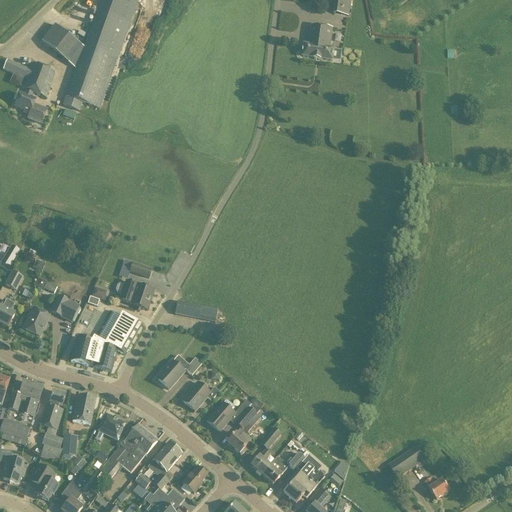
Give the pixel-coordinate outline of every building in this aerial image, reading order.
[(334,0),(332,15),(348,17),(350,0),(334,0)] [(79,112),(82,104),(100,111),(117,60),(129,24),(96,12),(62,107),(79,112)] [(41,43),(68,64),(81,48),(54,26),(41,43)] [(314,26),(312,46),(307,45),(306,57),(317,59),(317,60),(324,60),(335,61),(335,60),(341,61),(342,51),(337,50),(337,49),(333,49),(335,29),(314,26)] [(7,61),(2,70),(25,80),(21,89),(46,99),(51,87),(50,86),(55,73),(31,64),(28,69),(7,61)] [(47,111),(33,106),(35,101),(19,95),(14,108),(29,115),(27,120),(41,125),(47,111)] [(65,109),(63,116),(74,120),(76,113),(65,109)] [(2,263),(1,265),(8,270),(19,252),(12,248),(6,257),(2,263)] [(34,269),(42,271),(44,263),(36,261),(34,269)] [(124,262),(118,278),(127,281),(129,274),(149,280),(151,271),(124,262)] [(11,272),(4,286),(16,292),(23,279),(11,272)] [(154,291),(138,286),(125,281),(124,286),(120,284),(117,286),(115,291),(116,295),(120,296),(118,302),(147,312),(154,291)] [(80,307),(57,296),(50,313),(61,319),(61,320),(71,325),(72,323),(74,324),(80,310),(79,309),(80,307)] [(90,298),(87,305),(97,308),(99,301),(90,298)] [(2,310),(0,308),(0,324),(8,329),(14,316),(12,315),(16,306),(6,301),(2,310)] [(217,311),(201,308),(187,304),(177,303),(175,316),(198,321),(215,324),(217,311)] [(50,318),(33,310),(23,331),(40,339),(50,318)] [(121,316),(119,319),(104,345),(99,342),(93,339),(91,343),(77,339),(70,363),(88,368),(88,365),(93,367),(93,369),(111,374),(117,352),(122,355),(139,326),(121,316)] [(184,371),(191,377),(201,366),(194,360),(184,371)] [(172,363),(156,380),(168,391),(184,374),(172,363)] [(1,408),(5,396),(9,382),(0,379),(0,422),(3,423),(7,410),(1,408)] [(23,448),(25,442),(26,443),(35,415),(37,415),(40,405),(39,404),(43,390),(23,383),(19,398),(11,396),(7,410),(3,423),(0,433),(0,434),(3,435),(1,441),(23,448)] [(197,385),(182,403),(194,413),(206,399),(211,403),(219,394),(214,389),(209,395),(197,385)] [(49,405),(50,406),(49,407),(46,406),(39,427),(47,429),(45,435),(44,435),(41,445),(44,446),(61,452),(61,451),(59,450),(62,440),(55,438),(63,412),(57,410),(58,408),(62,409),(66,397),(53,393),(49,405)] [(90,427),(95,401),(78,397),(72,423),(90,427)] [(243,451),(247,446),(250,442),(244,437),(251,429),(247,426),(256,416),(256,415),(263,407),(255,401),(252,405),(251,406),(241,418),(235,425),(240,429),(235,435),(226,445),(239,456),(239,455),(241,457),(245,452),(243,451)] [(236,413),(241,418),(251,406),(246,402),(236,413)] [(222,405),(206,423),(219,434),(234,416),(222,405)] [(117,443),(126,426),(106,416),(97,433),(117,443)] [(131,476),(146,457),(158,443),(137,427),(126,441),(100,473),(110,480),(120,468),(131,476)] [(270,467),(264,463),(270,456),(267,452),(281,436),(273,430),(259,446),(265,450),(250,467),(262,477),(270,467)] [(76,437),(63,436),(62,461),(70,462),(70,457),(75,457),(76,437)] [(168,445),(153,462),(148,468),(158,477),(152,486),(154,487),(152,489),(156,492),(157,490),(159,492),(160,492),(161,493),(165,488),(169,483),(173,478),(168,473),(182,457),(168,445)] [(57,464),(61,452),(44,446),(40,459),(57,464)] [(388,467),(397,481),(424,462),(415,448),(388,467)] [(24,465),(11,461),(11,453),(0,451),(0,453),(0,463),(4,464),(6,465),(4,471),(6,472),(3,481),(9,483),(9,485),(18,486),(21,478),(23,479),(25,472),(22,471),(24,465)] [(77,476),(86,462),(78,457),(69,471),(77,476)] [(296,470),(300,474),(283,495),(295,505),(301,498),(306,500),(324,478),(309,465),(312,461),(307,457),(296,470)] [(345,478),(348,465),(339,463),(336,477),(345,478)] [(58,488),(50,484),(55,476),(37,465),(32,475),(43,482),(35,496),(47,503),(51,496),(53,496),(58,488)] [(281,465),(275,472),(270,467),(262,477),(272,486),(286,470),(281,465)] [(197,470),(187,482),(183,486),(193,494),(206,478),(197,470)] [(136,484),(132,489),(145,500),(150,495),(145,491),(151,484),(141,475),(134,483),(136,484)] [(334,475),(330,480),(339,488),(344,482),(334,475)] [(80,511),(82,510),(75,504),(81,496),(78,494),(84,486),(75,479),(61,497),(69,503),(62,511),(80,511)] [(443,481),(436,486),(431,479),(425,484),(437,502),(450,493),(443,481)] [(322,511),(320,510),(331,499),(320,489),(309,502),(313,506),(307,511),(322,511)] [(161,493),(160,492),(159,492),(157,490),(156,492),(152,497),(150,495),(145,500),(144,501),(151,507),(148,510),(150,511),(171,511),(167,508),(172,502),(178,507),(183,501),(171,491),(166,497),(161,493)]
